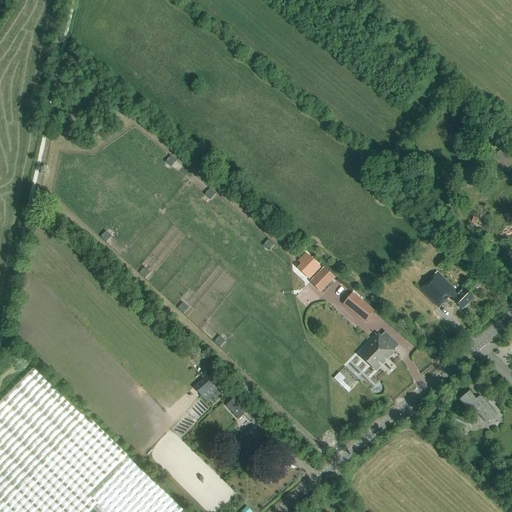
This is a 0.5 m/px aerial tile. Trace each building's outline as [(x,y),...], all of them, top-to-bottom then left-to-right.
[(511,148),(507,143),(501,149),(511,159),(511,148)] [(303,269),(313,277),(320,268),(310,261),(303,269)] [(326,265),(313,281),(325,291),(338,276),(326,265)] [(462,309),(474,297),(465,288),(458,295),(455,292),(455,291),(437,273),(420,289),(438,307),(449,296),(462,309)] [(476,289),(482,284),(478,280),(473,285),(476,289)] [(352,293),(343,305),(365,323),(375,311),(352,293)] [(362,357),(375,371),(396,350),(394,349),(398,345),(385,332),(381,336),(378,333),(365,347),(369,350),(362,357)] [(90,420),(88,422),(33,368),(0,402),(0,511),(88,511),(92,508),(96,511),(182,511),(184,510),(173,500),(127,456),(128,456),(90,420)] [(208,375),(194,387),(206,401),(211,396),(216,401),(223,395),(219,390),(220,389),(208,375)] [(463,405),(471,416),(477,411),(487,423),(496,415),(480,396),(476,400),(469,392),(460,400),(464,405),(463,405)] [(496,392),(491,396),(500,406),(505,402),(496,392)] [(226,406),(239,419),(249,409),(237,396),(226,406)] [(254,426),(243,436),(239,439),(247,448),(250,445),(259,456),(261,454),(263,457),(271,450),(266,445),(268,443),(254,426)]
